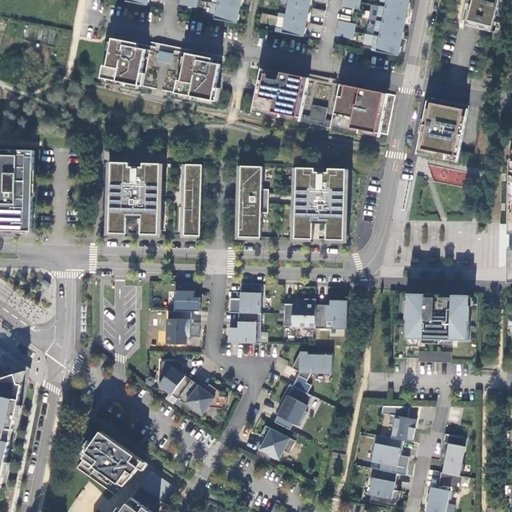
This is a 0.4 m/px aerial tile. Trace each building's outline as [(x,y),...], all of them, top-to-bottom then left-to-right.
[(218,0),(218,2),(218,4),(211,2),(211,3),(212,3),(210,13),(216,14),(215,16),(215,18),(215,19),(235,23),(235,22),(236,19),(238,20),(240,14),(237,13),(238,8),(238,5),(241,5),(242,0),(218,0)] [(274,31),(302,36),(301,36),(302,34),(302,33),(305,33),(306,27),(303,27),(304,20),(305,18),(308,19),(309,13),(306,12),(307,5),(308,4),(310,4),(311,0),(280,0),(280,1),(288,3),(286,14),(278,12),(277,16),(285,17),(283,28),(275,27),(274,31)] [(360,2),(351,0),(342,0),(341,6),(354,8),(355,6),(359,6),(360,2)] [(379,0),(380,1),(386,2),(386,4),(385,6),(379,5),(378,6),(379,6),(377,15),(383,17),(383,19),(382,21),(376,20),(374,30),(380,31),(380,34),(379,36),(373,34),(373,35),(371,45),(377,46),(377,48),(376,51),(376,50),(376,51),(397,55),(396,54),(397,52),(400,52),(401,46),(398,46),(399,40),(400,40),(399,40),(400,37),(403,38),(404,32),(401,31),(402,26),(403,25),(402,25),(403,23),(405,23),(407,17),(404,16),(405,11),(405,10),(406,8),(408,8),(410,2),(407,2),(407,0),(379,0)] [(499,0),(465,0),(466,0),(464,8),(470,10),(469,11),(467,21),(466,25),(491,31),(499,0)] [(325,10),(313,7),(311,15),(324,17),(325,10)] [(261,14),(260,24),(275,25),(276,15),(261,14)] [(351,23),(339,20),(337,28),(354,31),(355,26),(351,25),(351,23)] [(322,25),(310,22),(308,30),(321,32),(322,25)] [(354,31),(337,28),(335,35),(348,38),(349,35),(353,36),(354,31)] [(147,49),(138,47),(135,47),(134,50),(124,48),(126,41),(113,38),(107,66),(104,65),(101,78),(102,78),(142,86),(143,86),(145,73),(142,72),(147,49)] [(130,41),(126,41),(124,48),(134,50),(135,47),(138,47),(139,43),(130,41)] [(173,54),(160,52),(158,60),(171,63),(173,54)] [(199,60),(199,63),(208,65),(209,61),(212,62),(213,58),(202,56),(187,53),(186,57),(199,60)] [(216,87),(221,64),(212,62),(209,61),(208,65),(199,63),(199,60),(186,57),(181,80),(178,80),(175,93),(176,93),(176,92),(216,100),(216,101),(217,101),(219,88),(216,87)] [(301,117),(308,82),(288,78),(289,73),(279,71),(266,69),(265,69),(262,68),(261,68),(254,108),(301,117)] [(309,77),(289,73),(288,78),(308,82),(309,77)] [(341,84),(340,88),(360,92),(360,88),(341,84)] [(371,90),(360,88),(360,92),(340,88),(333,123),(380,133),(388,93),(388,94),(384,93),(384,92),(371,90)] [(429,110),(431,102),(464,109),(462,117),(466,117),(469,105),(428,97),(425,109),(429,110)] [(464,109),(431,102),(429,110),(425,109),(423,119),(421,133),(418,148),(459,156),(459,152),(466,117),(462,117),(464,109)] [(327,107),(312,104),(309,119),(325,122),(327,107)] [(459,156),(418,148),(417,153),(457,161),(459,156)] [(0,230),(5,230),(5,228),(28,229),(28,231),(32,231),(33,196),(31,196),(32,170),(34,170),(34,150),(16,150),(16,152),(11,152),(11,149),(0,149),(0,230)] [(112,162),(109,233),(127,233),(128,218),(141,218),(141,234),(159,234),(161,163),(143,163),(143,167),(129,167),(129,162),(112,162)] [(186,164),(184,235),(200,236),(201,193),(203,193),(204,178),(202,178),(202,165),(186,164)] [(263,167),(242,166),(241,179),(239,178),(239,194),(241,194),(240,236),(261,237),(262,212),(268,212),(269,189),(262,189),(263,167)] [(297,167),(295,238),(313,239),(313,223),(327,223),(327,239),(345,239),(346,169),(329,168),(329,172),(315,172),(315,168),(297,167)] [(181,290),(175,290),(175,311),(191,311),(200,311),(200,302),(194,301),(194,297),(195,282),(181,281),(181,290)] [(262,284),(241,283),(240,298),(229,298),(229,312),(239,312),(261,313),(262,284)] [(426,293),(408,293),(406,338),(469,340),(470,295),(452,294),(452,297),(439,297),(439,300),(425,299),(426,293)] [(316,304),(316,298),(304,298),(304,304),(284,303),(284,325),(303,326),(303,329),(315,330),(315,328),(316,304)] [(347,328),(348,300),(331,299),(331,304),(316,304),(315,328),(347,328)] [(187,336),(199,337),(199,325),(191,325),(191,311),(175,311),(168,310),(168,343),(186,344),(187,336)] [(239,327),(229,327),(229,342),(260,343),(261,313),(239,312),(239,327)] [(0,368),(10,375),(16,373),(19,383),(23,384),(14,429),(18,430),(31,369),(0,347),(0,368)] [(433,351),(419,351),(418,361),(433,362),(433,351)] [(451,362),(452,351),(437,351),(437,362),(451,362)] [(332,353),(300,352),(292,368),(300,371),(293,385),(307,392),(312,385),(306,382),(311,371),(332,372),(332,353)] [(178,398),(192,380),(179,371),(184,365),(178,361),(160,360),(160,385),(178,398)] [(12,429),(14,429),(23,384),(19,383),(16,373),(13,374),(10,375),(0,378),(0,486),(1,486),(11,440),(9,440),(12,429)] [(209,384),(205,390),(192,380),(178,398),(201,416),(208,407),(226,408),(227,397),(219,396),(220,391),(209,384)] [(293,422),(300,426),(308,412),(305,410),(313,395),(307,392),(293,385),(290,384),(283,397),(286,398),(284,403),(278,415),(293,422)] [(408,417),(410,406),(383,405),(381,413),(390,414),(388,423),(394,424),(392,438),(404,440),(412,442),(417,419),(408,417)] [(293,422),(278,415),(274,421),(290,429),(293,422)] [(289,453),(295,440),(266,425),(261,435),(264,436),(258,448),(279,458),(284,450),(289,453)] [(125,447),(102,431),(84,457),(124,486),(135,474),(141,465),(134,460),(137,455),(125,447)] [(443,441),(449,443),(444,472),(443,472),(440,488),(454,491),(460,492),(463,476),(460,475),(467,437),(445,433),(443,441)] [(409,456),(401,455),(404,440),(392,438),(377,435),(372,460),(382,462),(380,469),(397,473),(406,474),(409,456)] [(144,460),(137,455),(134,460),(141,465),(144,460)] [(382,462),(372,460),(371,468),(377,469),(380,469),(382,462)] [(380,469),(377,469),(375,477),(372,477),(369,494),(399,500),(401,490),(397,489),(394,489),(395,484),(397,473),(380,469)] [(176,491),(150,472),(140,485),(167,504),(176,491)] [(452,500),(454,491),(440,488),(432,486),(426,511),(446,511),(449,500),(452,500)] [(153,511),(132,497),(121,511),(153,511)]
